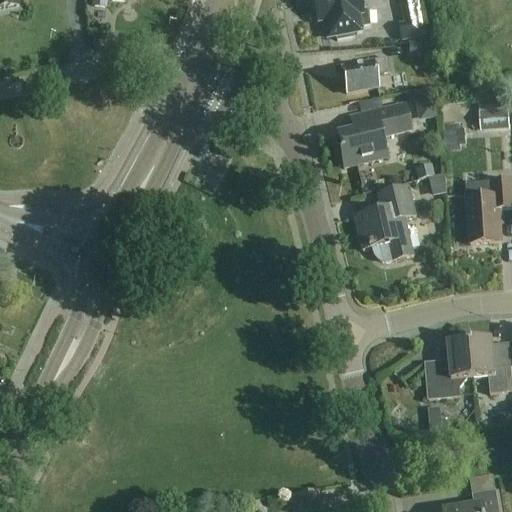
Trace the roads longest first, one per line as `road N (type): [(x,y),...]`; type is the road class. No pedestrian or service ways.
road 1 (unclassified): [(343,337),(292,130),(273,122)]
road 2 (residential): [(188,86),(122,63),(0,92)]
road 3 (residential): [(343,337),(511,301)]
road 4 (secondary): [(53,381),(85,345),(112,250)]
road 5 (residential): [(372,463),(511,451)]
road 6 (unclassified): [(372,463),(343,337)]
road 7 (secondary): [(89,262),(53,381)]
road 8 (secondary): [(0,492),(53,381)]
